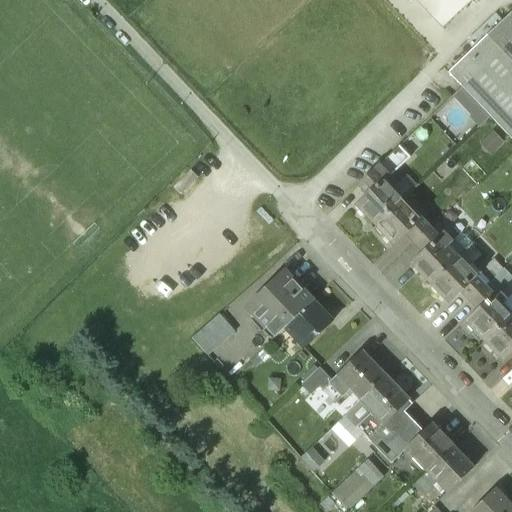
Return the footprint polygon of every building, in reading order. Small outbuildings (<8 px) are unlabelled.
[(511,10),(449,71),(448,72),(511,138),(511,10)] [(459,86),(450,95),(477,123),(486,115),(459,86)] [(399,146),(378,166),(389,176),(409,157),(399,146)] [(378,166),(358,185),(366,194),(355,205),(374,225),(402,199),(392,188),(396,184),(389,176),(378,166)] [(410,192),(400,181),(396,184),(392,188),(402,199),(410,192)] [(402,199),(374,225),(393,245),(405,235),(413,243),(434,224),(416,206),(412,210),(402,199)] [(434,224),(413,243),(421,252),(410,263),(429,283),(457,257),(447,246),(451,242),(434,224)] [(457,257),(429,283),(449,304),(460,293),(468,302),(489,282),(472,264),(467,268),(457,257)] [(503,269),(489,282),(497,291),(511,277),(503,269)] [(284,272),(247,308),(274,338),(284,328),(312,301),(284,272)] [(489,282),(468,302),(476,310),(465,321),(484,341),(511,315),(502,304),(506,300),(497,291),(489,282)] [(511,294),(506,300),(502,304),(511,315),(511,294)] [(312,301),(284,328),(304,348),(332,322),(312,301)] [(219,314),(192,338),(206,354),(233,330),(219,314)] [(511,315),(484,341),(503,361),(511,353),(511,315)] [(362,351),(321,390),(335,404),(349,390),(360,401),(360,400),(385,376),(362,351)] [(319,367),(301,384),(311,394),(329,377),(319,367)] [(408,400),(385,376),(360,400),(372,412),(356,427),(379,450),(411,419),(403,411),(402,412),(399,409),(408,400)] [(360,401),(345,415),(356,427),(372,412),(360,400),(360,401)] [(348,444),(360,431),(343,415),(330,428),(348,444)] [(431,424),(424,432),(411,419),(379,450),(391,463),(405,449),(426,471),(452,446),(431,424)] [(473,468),(452,446),(426,471),(447,493),(473,468)] [(311,447),(300,457),(312,471),(323,460),(311,447)] [(368,459),(332,493),(347,511),(383,476),(368,459)] [(511,508),(494,489),(470,511),(508,511),(511,509),(511,508)]
